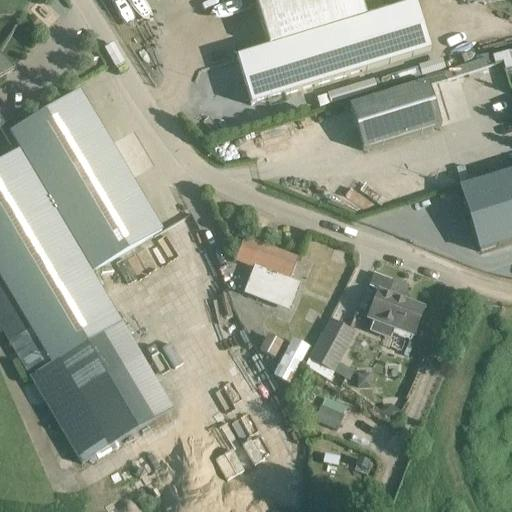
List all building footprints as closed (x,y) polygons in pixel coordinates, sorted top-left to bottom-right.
[(305,0),(252,0),(268,50),(317,35),(305,0)] [(359,0),(305,0),(317,35),(365,20),(359,0)] [(268,50),(236,60),(250,106),(429,51),(415,5),(365,20),(317,35),(268,50)] [(443,72),(446,82),(492,67),(490,58),(443,72)] [(10,134),(0,117),(0,81),(13,74),(9,70),(0,60),(0,133),(13,156),(0,163),(0,281),(29,330),(8,343),(81,466),(152,424),(101,337),(121,325),(90,274),(139,245),(145,254),(166,241),(161,232),(79,93),(10,134)] [(433,85),(445,82),(442,73),(431,77),(433,85)] [(361,152),(440,128),(426,83),(348,107),(361,152)] [(511,173),(459,190),(479,252),(511,241),(511,173)] [(236,262),(252,269),(242,295),(289,313),(300,285),(288,280),(296,258),(282,253),(277,252),(244,239),(236,262)] [(403,301),(409,287),(392,281),(387,295),(378,291),(367,320),(373,322),(369,332),(389,340),(393,330),(412,337),(423,309),(403,301)] [(329,321),(307,361),(348,383),(353,374),(338,366),(354,334),(329,321)] [(274,361),(282,346),(267,338),(260,354),(274,361)] [(289,387),(308,350),(291,342),(273,379),(289,387)] [(337,432),(342,419),(343,416),(320,406),(313,423),(337,432)] [(195,500),(263,464),(252,442),(183,478),(195,500)]
